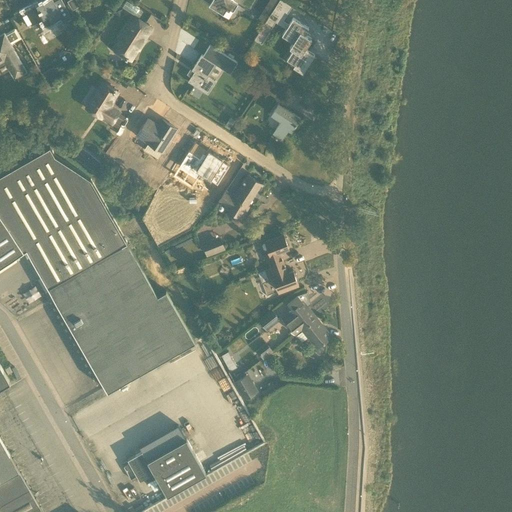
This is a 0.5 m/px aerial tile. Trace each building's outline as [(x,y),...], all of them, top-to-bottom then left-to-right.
[(65,22),(72,17),(61,0),(56,0),(54,2),(52,0),(47,0),(43,3),(39,5),(38,2),(24,10),(32,25),(38,21),(45,34),(51,30),(52,33),(57,30),(53,22),(62,16),(65,22)] [(212,0),(209,5),(224,15),(229,8),(234,11),(238,4),(232,0),(212,0)] [(274,8),(269,15),(279,21),(284,14),(274,8)] [(131,59),(152,27),(134,16),(114,47),(120,51),(119,53),(127,58),(128,57),(131,59)] [(293,18),(282,35),(294,43),(290,48),(293,49),(286,60),(297,67),(308,51),(305,49),(311,39),(304,34),(308,28),(293,18)] [(22,38),(16,27),(5,34),(5,33),(0,35),(0,74),(2,73),(10,69),(15,78),(26,71),(11,45),(22,38)] [(207,93),(215,80),(208,76),(216,63),(201,54),(192,69),(194,71),(188,81),(207,93)] [(102,118),(112,124),(117,115),(119,112),(109,106),(118,91),(103,81),(86,108),(102,118)] [(293,128),(300,118),(278,103),(271,114),(281,121),(272,135),(281,141),(290,126),(293,128)] [(159,125),(148,118),(142,127),(136,135),(148,143),(162,151),(163,152),(172,137),(177,129),(163,119),(159,125)] [(113,131),(110,136),(115,140),(119,134),(113,131)] [(127,242),(92,180),(55,155),(50,146),(0,175),(0,214),(24,251),(27,250),(48,287),(57,282),(127,242)] [(189,150),(179,166),(180,167),(181,166),(198,177),(201,173),(209,178),(209,179),(211,180),(224,159),(222,158),(213,153),(210,157),(203,152),(200,157),(189,150)] [(95,157),(90,165),(95,168),(100,161),(95,157)] [(262,184),(248,174),(245,179),(244,178),(243,180),(244,181),(242,183),(235,195),(226,189),(220,199),(228,204),(227,206),(241,216),(249,204),(245,202),(258,181),(262,184)] [(0,266),(24,251),(0,214),(0,266)] [(281,251),(289,248),(288,245),(289,243),(287,238),(285,237),(284,234),(265,241),(265,242),(263,243),(262,245),(263,249),(265,250),(268,249),(270,254),(266,256),(270,267),(284,261),(281,255),(284,254),(283,254),(281,251)] [(202,242),(207,256),(220,251),(215,237),(202,242)] [(48,287),(83,348),(171,298),(166,290),(158,295),(127,242),(57,282),(48,287)] [(163,289),(175,282),(156,248),(144,255),(163,289)] [(287,272),(286,269),(284,261),(270,267),(274,277),(273,277),(279,291),(299,284),(297,281),(298,279),(296,273),(294,272),(293,270),(287,272)] [(35,285),(23,292),(29,302),(41,295),(35,285)] [(296,334),(316,317),(305,303),(310,299),(307,292),(298,295),(289,301),(294,309),(283,318),(296,334)] [(195,341),(171,298),(83,348),(108,391),(195,341)] [(268,330),(281,319),(273,309),(259,319),(268,330)] [(317,348),(331,336),(316,317),(296,334),(302,342),(304,342),(309,338),(317,348)] [(266,342),(256,350),(263,359),(273,351),(266,342)] [(228,351),(221,354),(224,360),(231,356),(228,351)] [(43,511),(0,435),(0,388),(10,382),(0,363),(0,511),(43,511)] [(244,398),(258,390),(249,373),(234,381),(244,398)] [(206,473),(187,438),(147,460),(142,451),(128,459),(139,480),(154,471),(167,495),(206,473)]
